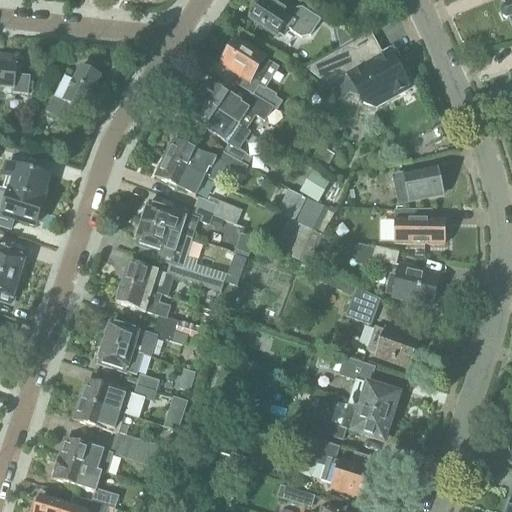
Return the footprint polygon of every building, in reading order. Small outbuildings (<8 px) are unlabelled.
[(297,21),(266,0),(263,0),(258,8),(255,6),(248,17),(251,19),(250,21),(277,39),(284,29),(300,40),(310,38),(320,22),(303,11),(297,21)] [(511,0),(504,0),(502,1),(505,9),(504,10),(503,10),(503,11),(502,12),(502,13),(502,14),(502,15),(503,16),(503,17),(504,17),(504,18),(505,19),(506,19),(508,19),(509,18),(511,26),(511,0)] [(340,29),(334,31),(338,47),(351,41),(340,29)] [(329,87),(348,76),(364,104),(376,108),(400,95),(396,88),(407,83),(406,80),(410,78),(401,63),(397,65),(390,51),(375,60),(363,39),(307,70),(329,87)] [(264,78),(269,70),(273,73),(276,67),(273,65),(266,61),(266,60),(237,42),(235,44),(232,42),(226,52),(229,54),(222,64),(242,77),(236,86),(239,88),(272,108),(274,109),(278,111),(282,103),(275,99),(276,97),(252,82),(257,74),(264,78)] [(0,57),(0,88),(15,90),(14,95),(28,96),(30,78),(21,77),(16,76),(17,66),(12,66),(12,59),(0,57)] [(65,78),(55,98),(47,114),(69,126),(77,110),(81,112),(87,100),(88,101),(101,77),(82,68),(74,83),(65,78)] [(265,124),(274,109),(272,108),(239,88),(233,98),(209,83),(206,87),(203,87),(199,94),(200,97),(197,101),(199,102),(245,130),(247,131),(256,118),(265,124)] [(245,130),(199,102),(197,105),(193,106),(189,112),(190,115),(187,119),(229,147),(225,154),(241,164),(246,155),(239,151),(250,134),(251,135),(251,134),(247,131),(245,130)] [(168,157),(166,161),(205,179),(214,183),(221,172),(224,169),(227,166),(245,173),(248,168),(241,164),(225,154),(220,152),(213,148),(210,153),(203,151),(202,154),(176,141),(174,146),(170,147),(167,153),(168,157)] [(205,179),(166,161),(165,164),(161,165),(158,172),(159,175),(157,179),(196,198),(205,179)] [(12,193),(40,202),(48,179),(8,165),(4,177),(16,181),(12,193)] [(435,170),(404,177),(403,175),(392,177),(399,208),(410,205),(410,203),(441,196),(435,170)] [(299,196),(307,200),(320,205),(331,181),(311,172),(299,196)] [(40,202),(12,193),(11,194),(1,191),(0,192),(0,215),(2,217),(33,228),(42,202),(40,202)] [(294,195),(285,213),(280,210),(278,215),(295,223),(306,201),(294,195)] [(199,199),(195,209),(213,217),(236,227),(242,212),(210,199),(208,203),(199,199)] [(320,205),(307,200),(296,223),(324,237),(335,213),(320,205)] [(148,205),(142,225),(192,242),(192,241),(198,223),(209,227),(213,217),(195,209),(191,219),(148,205)] [(395,246),(443,246),(443,244),(447,241),(446,235),(443,232),(443,222),(431,222),(431,212),(395,212),(395,246)] [(215,220),(212,228),(221,231),(224,222),(215,220)] [(324,237),(296,223),(296,225),(288,221),(275,251),(309,267),(324,237)] [(142,225),(135,246),(154,251),(151,261),(169,267),(183,272),(192,242),(142,225)] [(255,242),(242,237),(236,253),(249,258),(255,242)] [(20,280),(22,278),(25,270),(23,267),(24,267),(26,258),(5,251),(6,248),(0,246),(0,275),(19,282),(20,280)] [(373,262),(376,250),(372,249),(359,246),(355,265),(372,269),(373,262)] [(397,267),(400,254),(376,249),(376,250),(373,262),(397,267)] [(235,257),(224,285),(237,289),(247,261),(235,257)] [(169,267),(166,276),(129,264),(123,284),(162,297),(165,287),(171,289),(174,279),(220,294),(223,285),(183,272),(169,267)] [(424,274),(425,272),(400,268),(394,300),(434,307),(439,277),(424,274)] [(19,282),(0,275),(0,301),(12,305),(14,297),(15,295),(17,293),(20,285),(19,283),(19,282)] [(162,297),(123,284),(116,305),(159,318),(156,328),(185,337),(204,343),(208,332),(178,323),(168,320),(171,309),(160,305),(162,297)] [(354,299),(346,318),(371,328),(381,301),(357,291),(354,299)] [(214,320),(215,315),(202,311),(200,316),(214,320)] [(110,324),(104,344),(142,357),(150,359),(156,339),(182,347),(185,337),(156,328),(153,337),(110,324)] [(369,358),(411,373),(421,344),(379,329),(369,358)] [(142,357),(104,344),(97,364),(136,377),(142,357)] [(399,394),(371,385),(376,369),(345,358),(338,377),(356,383),(350,404),(392,417),(399,394)] [(143,378),(140,389),(158,394),(162,384),(143,378)] [(83,398),(82,401),(125,415),(141,421),(147,401),(155,404),(158,394),(140,389),(137,397),(130,395),(88,382),(87,386),(83,388),(81,395),(83,398)] [(188,404),(174,399),(171,409),(185,414),(188,404)] [(113,444),(170,463),(173,452),(119,435),(119,434),(125,415),(82,401),(80,406),(77,407),(75,415),(76,418),(75,422),(112,434),(111,435),(116,437),(113,444)] [(392,417),(350,404),(342,428),(352,432),(384,442),(392,417)] [(311,432),(343,443),(347,431),(315,420),(311,432)] [(178,433),(180,429),(165,424),(164,428),(178,433)] [(340,461),(340,463),(336,462),(340,450),(308,439),(301,461),(325,469),(320,482),(367,497),(375,472),(340,461)] [(61,455),(62,457),(60,461),(101,473),(107,475),(113,457),(116,458),(166,474),(170,463),(113,444),(110,454),(67,441),(65,447),(63,447),(61,455)] [(218,462),(227,465),(230,457),(221,454),(218,462)] [(92,503),(112,510),(113,510),(117,498),(95,491),(101,473),(60,461),(59,460),(57,465),(54,467),(52,473),(54,476),(52,481),(95,494),(92,503)] [(161,511),(177,511),(187,479),(172,475),(161,511)] [(281,487),(277,499),(312,510),(315,498),(281,487)] [(111,511),(112,510),(92,503),(73,498),(70,508),(41,498),(39,504),(36,505),(34,511),(111,511)]
